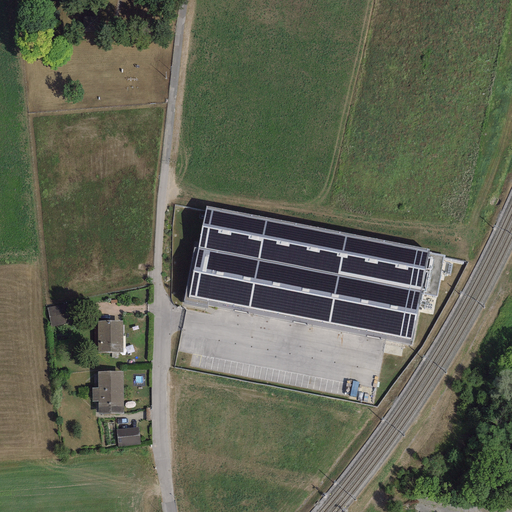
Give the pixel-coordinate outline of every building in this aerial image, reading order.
[(443,258),(210,214),(193,303),(409,344),(419,293),(435,297),(443,258)] [(70,310),(48,312),(50,332),(72,331),(70,310)] [(120,330),(98,330),(98,357),(121,357),(120,330)] [(124,376),(97,376),(97,392),(92,392),(92,407),(100,407),(100,419),(125,419),(124,376)] [(137,431),(116,433),(118,449),(139,447),(137,431)]
